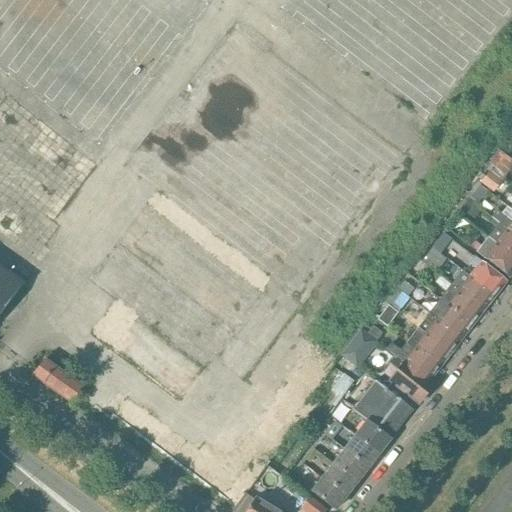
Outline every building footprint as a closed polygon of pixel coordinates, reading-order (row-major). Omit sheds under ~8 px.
[(511,132),(511,133),(503,144),(498,150),(507,158),(511,151),(511,132)] [(511,170),(511,161),(498,151),(488,163),(488,164),(506,178),(511,170)] [(481,184),(493,194),(503,181),(490,172),(481,184)] [(479,186),(472,194),(480,200),(486,191),(479,186)] [(473,222),(482,211),(468,201),(460,211),(473,222)] [(497,212),(491,219),(499,224),(499,225),(511,234),(511,211),(510,210),(507,207),(501,215),(497,212)] [(458,215),(447,228),(457,235),(467,222),(458,215)] [(488,239),(511,257),(511,234),(499,225),(488,239)] [(443,249),(451,239),(443,233),(432,248),(443,257),(447,251),(443,249)] [(511,257),(488,239),(482,247),(476,243),(472,249),(509,277),(511,273),(511,257)] [(432,248),(421,262),(436,274),(447,260),(443,257),(432,248)] [(470,278),(495,298),(500,293),(499,290),(505,283),(473,257),(468,263),(476,269),(470,278)] [(0,314),(21,285),(0,269),(0,314)] [(410,277),(427,290),(431,284),(415,271),(410,277)] [(495,298),(470,278),(463,286),(456,280),(451,286),(483,311),(488,304),(491,304),(495,298)] [(448,306),(474,326),(477,322),(477,319),(483,311),(451,286),(447,291),(454,298),(448,306)] [(410,300),(404,295),(396,289),(385,304),(389,307),(399,314),(410,300)] [(474,326),(448,306),(441,316),(433,310),(429,315),(461,339),(466,332),(469,333),(474,326)] [(378,321),(388,329),(399,314),(389,307),(378,321)] [(418,329),(451,355),(455,350),(455,347),(461,339),(429,315),(424,320),(418,329)] [(366,334),(375,342),(382,334),(372,326),(366,334)] [(451,355),(418,329),(407,343),(439,368),(444,361),(447,361),(451,355)] [(370,349),(375,342),(366,334),(360,342),(370,349)] [(439,368),(407,343),(400,352),(399,351),(391,345),(387,350),(394,356),(432,385),(433,385),(428,382),(439,368)] [(418,404),(432,386),(433,385),(432,385),(394,356),(389,364),(398,371),(390,382),(418,404)] [(33,375),(71,402),(82,387),(44,360),(33,375)] [(352,410),(366,421),(389,440),(411,411),(412,412),(413,411),(374,381),(374,382),(374,383),(354,410),(353,409),(352,410)] [(366,421),(355,436),(379,455),(390,440),(389,440),(366,421)] [(368,468),(379,455),(355,436),(344,450),(368,468)] [(368,468),(344,450),(333,463),(357,482),(368,468)] [(357,482),(333,463),(322,477),(346,496),(357,482)] [(335,511),(346,496),(322,477),(311,492),(335,511)] [(301,508),(306,511),(325,511),(326,510),(309,497),(301,508)] [(276,511),(255,499),(247,511),(276,511)]
